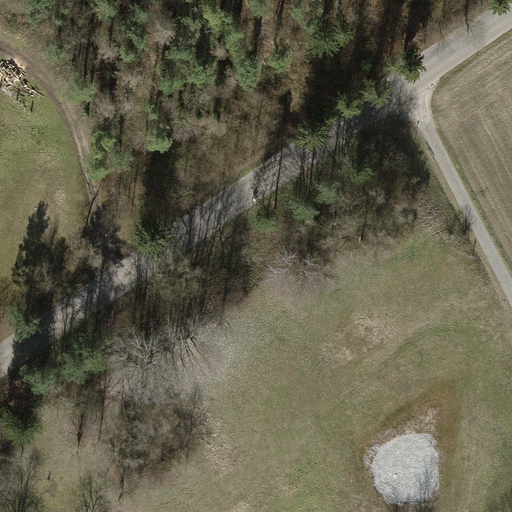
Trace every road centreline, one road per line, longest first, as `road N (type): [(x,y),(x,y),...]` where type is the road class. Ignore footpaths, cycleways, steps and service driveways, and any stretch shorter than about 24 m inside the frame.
road 1 (tertiary): [(0,362),(511,12)]
road 2 (track): [(120,279),(70,115),(39,72),(0,43)]
road 3 (track): [(511,290),(409,83)]
